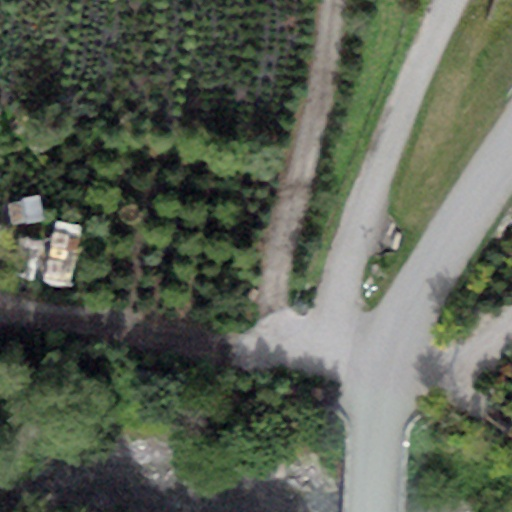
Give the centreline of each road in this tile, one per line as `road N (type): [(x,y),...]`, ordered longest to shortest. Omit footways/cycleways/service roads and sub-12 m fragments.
road 1 (track): [(447,0),(330,309),(340,348),(383,369)]
road 2 (unclassified): [(371,511),(383,369),(443,241),(511,142)]
